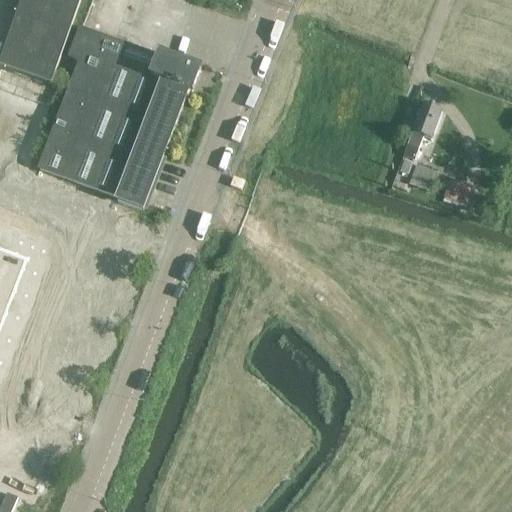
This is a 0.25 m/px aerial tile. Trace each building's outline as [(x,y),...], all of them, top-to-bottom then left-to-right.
[(82,0),(23,0),(0,66),(0,67),(53,86),(82,0)] [(159,57),(83,30),(80,29),(68,60),(79,64),(38,172),(118,201),(117,203),(144,213),(189,93),(194,95),(202,72),(160,57),(159,57)] [(439,108),(434,107),(431,109),(424,106),(404,157),(415,162),(424,139),(431,142),(442,113),(439,112),(439,108)] [(409,174),(413,163),(405,160),(401,171),(409,174)] [(417,167),(410,186),(432,194),(439,175),(417,167)] [(468,211),(470,207),(471,208),(477,188),(450,180),(444,199),(445,200),(444,203),(458,208),(468,211)] [(0,330),(28,259),(0,248),(0,330)] [(511,511),(511,378),(395,511),(511,511)]
